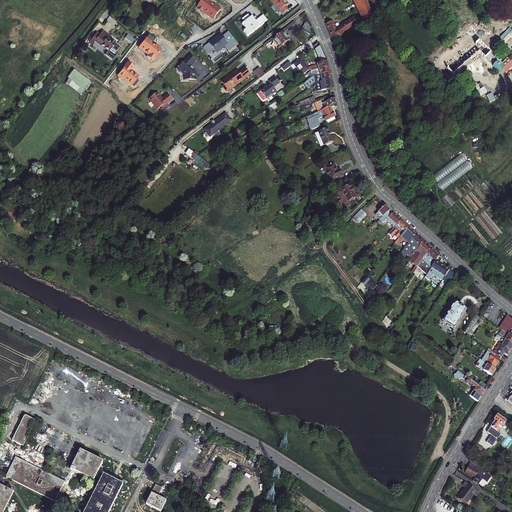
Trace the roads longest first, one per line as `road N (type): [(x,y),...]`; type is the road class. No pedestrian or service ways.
road 1 (residential): [(361,511),(262,448),(0,316)]
road 2 (tertiary): [(307,0),(334,63),(351,136),(376,185),(511,310)]
road 3 (secondary): [(491,396),(426,511)]
